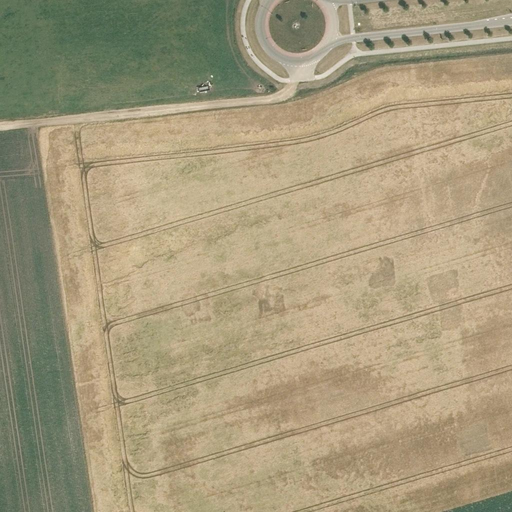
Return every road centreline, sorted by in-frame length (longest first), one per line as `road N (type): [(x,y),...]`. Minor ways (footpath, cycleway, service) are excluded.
road 1 (tertiary): [(332,41),(511,18)]
road 2 (tertiary): [(270,0),(260,29),(279,58),(303,62),(332,41)]
